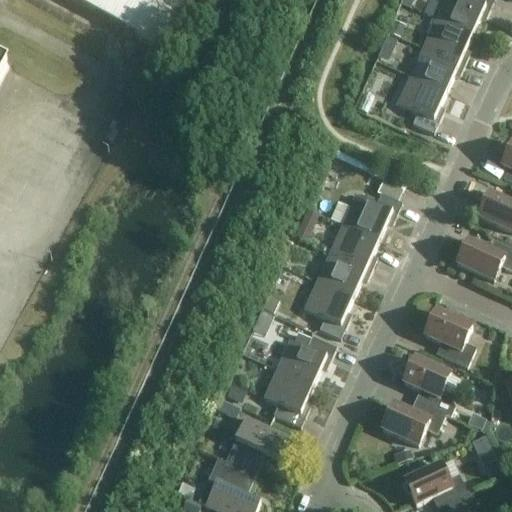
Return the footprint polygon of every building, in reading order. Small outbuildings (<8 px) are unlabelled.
[(191,0),(68,0),(164,51),(191,0)] [(462,0),(446,0),(436,23),(473,40),(481,21),(486,23),(495,2),(490,0),(470,0),(469,3),(462,0)] [(405,28),(394,23),(388,35),(399,40),(405,28)] [(436,23),(423,52),(465,70),(469,61),(464,59),(473,40),(436,23)] [(423,52),(410,80),(447,97),(455,78),(460,80),(465,70),(423,52)] [(0,84),(8,70),(8,69),(6,68),(1,65),(0,64),(0,84)] [(410,80),(397,109),(417,118),(412,129),(434,138),(443,118),(438,116),(447,97),(410,80)] [(511,147),(502,170),(511,174),(511,147)] [(330,223),(343,229),(379,246),(388,227),(393,229),(402,208),(381,198),(376,209),(356,200),(351,211),(338,204),(330,223)] [(511,208),(489,198),(479,221),(511,236),(511,208)] [(308,221),(305,230),(321,236),(325,227),(308,221)] [(343,229),(330,257),(372,276),(376,267),(371,265),(379,246),(343,229)] [(468,245),(457,268),(494,285),(501,271),(511,275),(511,252),(498,246),(493,257),(468,245)] [(330,257),(317,286),(354,302),(362,283),(367,286),(372,276),(330,257)] [(354,302),(317,286),(310,302),(304,315),(324,324),(319,335),(341,344),(350,324),(345,321),(354,302)] [(263,312),(274,317),(279,305),(268,300),(263,312)] [(436,315),(425,340),(445,349),(440,360),(467,373),(476,353),(465,348),(472,332),(436,315)] [(290,345),(277,374),(314,391),(322,372),(327,374),(337,352),(312,340),(311,343),(297,337),(293,346),(290,345)] [(423,397),(419,407),(446,420),(450,422),(455,411),(451,409),(455,400),(444,395),(451,379),(415,363),(403,388),(423,397)] [(277,374),(264,403),(278,410),(273,420),(301,433),(310,412),(305,410),(314,391),(277,374)] [(227,400),(242,407),(247,396),(232,389),(227,400)] [(394,409),(382,434),(419,450),(426,434),(437,439),(446,420),(419,407),(414,418),(394,409)] [(481,435),(485,425),(472,419),(468,429),(481,435)] [(246,422),(226,466),(248,477),(258,456),(280,466),(290,442),(246,422)] [(477,450),(482,461),(493,456),(488,444),(477,450)] [(198,507),(208,511),(258,511),(261,508),(239,498),(248,477),(226,466),(218,462),(209,484),(198,507)] [(436,501),(441,511),(468,499),(459,480),(448,485),(441,469),(405,485),(416,510),(436,501)] [(473,497),(468,499),(441,511),(440,511),(474,511),(473,510),(478,508),(473,497)]
